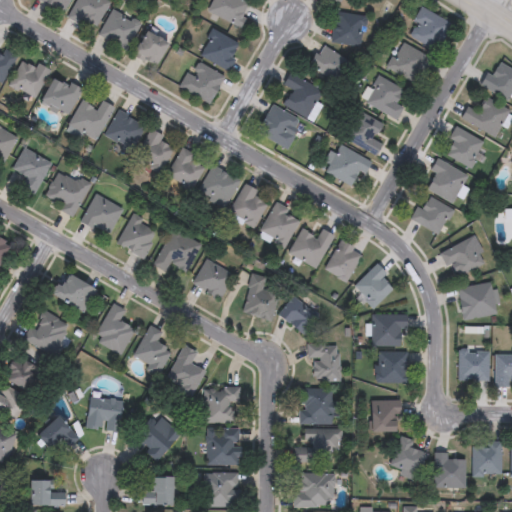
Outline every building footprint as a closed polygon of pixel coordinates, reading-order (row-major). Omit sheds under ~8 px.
[(67,0),(60,14),(36,0),(67,0)] [(66,16),(75,0),(106,0),(108,1),(91,30),(66,16)] [(239,0),(247,4),(240,17),(245,20),(240,29),(206,12),(212,0),(239,0)] [(449,24),(434,51),(405,34),(420,7),(449,24)] [(138,25),(124,50),(97,34),(111,9),(138,25)] [(363,17),(358,48),(328,43),(333,12),(363,17)] [(198,56),(211,30),(240,44),(226,71),(198,56)] [(165,43),(153,66),(131,54),(143,31),(165,43)] [(428,60),(412,85),(384,66),(401,42),(428,60)] [(344,59),(334,81),(306,68),(317,46),(344,59)] [(0,82),(0,53),(1,54),(2,50),(14,55),(2,83),(0,82)] [(33,99),(7,85),(22,58),(48,72),(33,99)] [(178,87),(194,61),(223,78),(207,104),(178,87)] [(511,95),(509,102),(476,87),(484,71),(490,74),(495,62),(511,70),(511,95)] [(280,106),(289,89),(281,85),(287,72),(321,90),(305,119),(280,106)] [(39,102),(50,76),(79,89),(67,115),(39,102)] [(401,88),(394,104),(401,107),(396,119),(363,105),(375,77),(401,88)] [(508,111),(493,138),(457,119),(464,106),(475,112),(483,97),(508,111)] [(111,107),(96,141),(67,127),(79,101),(96,109),(100,101),(111,107)] [(255,134),(269,106),(299,120),(285,149),(255,134)] [(129,151),(102,135),(117,111),(143,127),(129,151)] [(380,123),(372,140),(380,143),(374,156),(341,141),(354,111),(380,123)] [(0,129),(16,136),(2,168),(0,167),(0,129)] [(171,147),(158,172),(134,158),(150,129),(162,136),(160,141),(171,147)] [(479,138),(472,166),(443,158),(450,130),(479,138)] [(368,161),(352,188),(320,170),(330,152),(334,154),(339,145),(368,161)] [(19,189),(25,178),(11,170),(24,148),(51,163),(32,196),(19,189)] [(204,163),(189,191),(164,178),(179,149),(204,163)] [(450,204),(421,187),(437,160),(466,177),(450,204)] [(237,180),(222,208),(195,194),(210,166),(237,180)] [(71,218),(57,210),(61,204),(45,194),(59,169),(89,187),(71,218)] [(268,201),(250,228),(226,212),(244,185),(268,201)] [(121,209),(107,236),(80,222),(94,195),(121,209)] [(422,206),(427,197),(451,210),(437,235),(408,219),(417,203),(422,206)] [(282,248),(257,233),(274,204),(299,218),(282,248)] [(143,258),(116,246),(130,215),(156,227),(143,258)] [(151,266),(169,229),(198,243),(184,272),(167,264),(164,272),(151,266)] [(331,235),(315,268),(286,254),(299,229),(316,237),(320,230),(331,235)] [(440,251),(470,240),(480,266),(451,278),(440,251)] [(361,254),(343,282),(322,269),(339,241),(361,254)] [(0,261),(9,248),(0,242),(0,261)] [(217,299),(190,284),(204,260),(231,275),(217,299)] [(381,279),(391,289),(371,309),(350,288),(375,264),(385,275),(381,279)] [(94,291),(81,314),(50,297),(62,274),(94,291)] [(268,321),(239,312),(251,275),(264,279),(261,287),(277,292),(268,321)] [(456,288),(490,284),(494,316),(460,320),(456,288)] [(307,338),(276,318),(289,297),(321,317),(307,338)] [(117,321),(132,329),(119,356),(91,341),(110,304),(123,310),(117,321)] [(22,341),(37,311),(67,325),(51,356),(22,341)] [(370,346),(370,315),(405,315),(405,329),(398,329),(398,346),(370,346)] [(155,343),(169,351),(156,374),(129,359),(147,326),(160,333),(155,343)] [(338,382),(309,383),(308,361),(306,361),(305,345),(337,344),(338,382)] [(202,371),(188,398),(161,383),(182,345),(195,352),(188,364),(202,371)] [(487,381),(457,381),(457,351),(487,351),(487,381)] [(405,352),(405,384),(375,384),(375,352),(405,352)] [(511,385),(493,385),(493,354),(511,354),(511,385)] [(0,378),(0,374),(13,355),(42,374),(27,396),(0,378)] [(12,421),(0,414),(0,385),(24,398),(12,421)] [(202,388),(237,388),(237,402),(229,402),(229,423),(194,423),(194,410),(202,410),(202,388)] [(330,425),(298,425),(298,389),(330,389),(330,401),(338,401),(338,416),(330,416),(330,425)] [(117,432),(84,430),(87,397),(120,400),(117,432)] [(367,402),(396,402),(396,433),(367,433),(367,402)] [(153,458),(131,437),(152,414),(175,434),(153,458)] [(66,448),(58,439),(46,450),(34,436),(56,416),(77,439),(66,448)] [(4,466),(0,464),(0,429),(13,433),(4,466)] [(204,429),(237,429),(237,466),(204,466),(204,429)] [(300,447),(300,429),(339,429),(339,451),(329,451),(329,462),(291,462),(291,447),(300,447)] [(409,449),(423,453),(416,479),(387,472),(396,437),(411,441),(409,449)] [(498,476),(470,476),(470,446),(484,446),(484,441),(498,441),(498,476)] [(445,460),(463,460),(463,488),(432,488),(432,454),(445,454),(445,460)] [(202,473),(237,473),(237,507),(202,507),(202,473)] [(294,474),(332,474),(332,507),(294,508),(294,474)] [(169,477),(169,506),(149,506),(149,477),(169,477)] [(26,506),(26,482),(62,482),(62,506),(26,506)]
